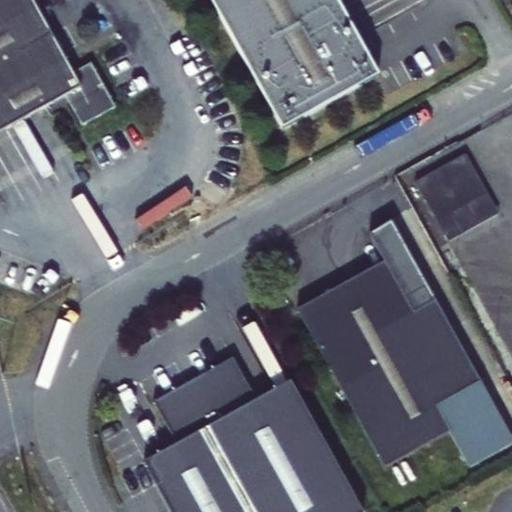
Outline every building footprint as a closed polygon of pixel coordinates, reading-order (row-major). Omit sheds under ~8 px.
[(72,73),(32,0),(0,0),(0,132),(66,96),(82,126),(117,107),(93,63),(72,73)] [(206,0),(280,133),(376,80),(331,0),(206,0)] [(458,157),(414,182),(443,235),(487,210),(458,157)] [(390,222),(368,235),(382,262),(297,309),(386,467),(449,433),(435,407),(479,383),(390,222)] [(171,511),(363,511),(290,382),(257,401),(233,359),(153,403),(177,446),(144,463),(171,511)] [(507,435),(479,383),(435,407),(449,433),(464,459),(507,435)]
